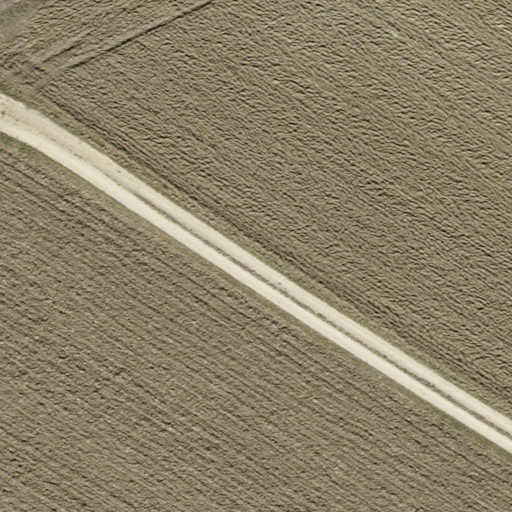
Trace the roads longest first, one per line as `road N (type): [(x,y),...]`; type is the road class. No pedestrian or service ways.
road 1 (track): [(511,433),(0,109)]
road 2 (track): [(0,55),(116,0)]
